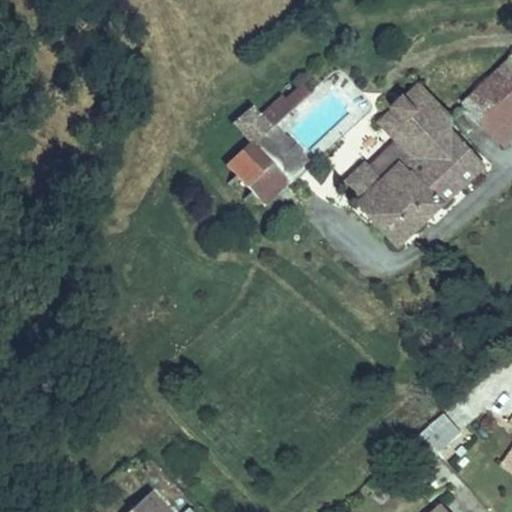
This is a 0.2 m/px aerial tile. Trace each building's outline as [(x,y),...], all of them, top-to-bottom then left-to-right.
[(444,103),(437,108),(477,156),(511,126),(511,54),(507,49),(444,103)] [(305,174),(295,163),(327,135),(282,84),(303,65),(295,56),(265,83),(274,91),(255,108),(239,87),(217,102),(236,125),(209,147),(232,173),(224,181),(236,196),(270,166),(289,187),(305,174)] [(346,118),(303,65),(282,84),(327,135),(346,118)] [(362,145),(336,166),(388,230),(477,156),(437,108),(444,103),(416,70),(372,107),(403,146),(390,157),(379,143),(368,152),(362,145)] [(443,401),(408,434),(422,450),(433,440),(436,443),(462,422),(443,401)] [(511,436),(501,453),(511,460),(511,436)] [(191,511),(155,471),(121,501),(129,511),(106,511),(112,502),(93,494),(85,511),(191,511)] [(456,511),(435,486),(404,511),(456,511)]
